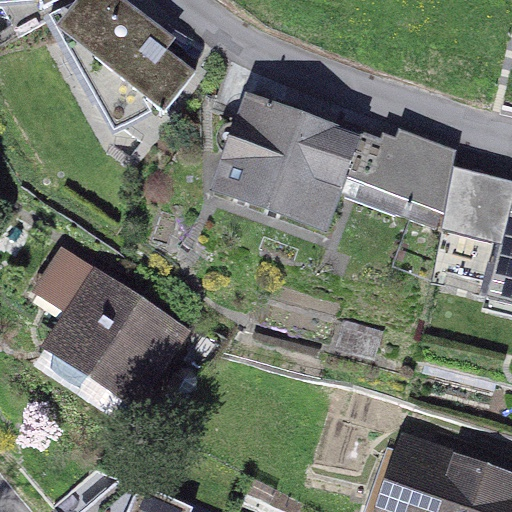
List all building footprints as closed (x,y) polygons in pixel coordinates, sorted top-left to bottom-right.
[(0,0),(0,7),(2,8),(18,38),(89,0),(0,0)] [(225,74),(108,0),(94,0),(53,24),(115,135),(126,129),(152,148),(192,95),(214,102),(225,74)] [(333,150),(213,104),(176,201),(296,247),(333,150)] [(511,213),(503,211),(483,278),(511,286),(511,213)] [(165,342),(43,249),(6,296),(33,317),(14,365),(98,429),(165,342)] [(511,511),(511,483),(412,454),(394,511),(511,511)]
